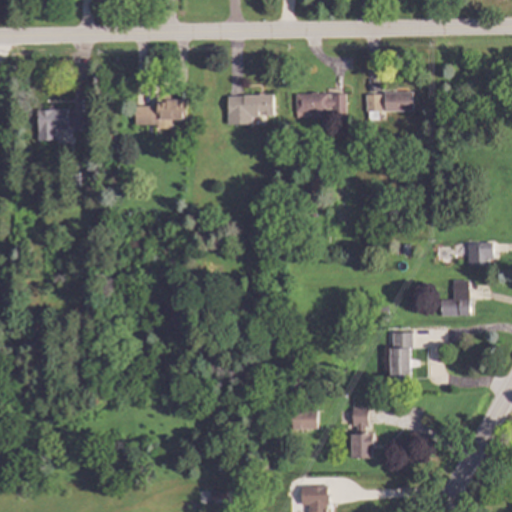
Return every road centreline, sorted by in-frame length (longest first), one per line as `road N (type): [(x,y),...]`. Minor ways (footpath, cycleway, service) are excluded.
road 1 (residential): [(511,29),(0,38)]
road 2 (tertiary): [(511,383),(439,511)]
